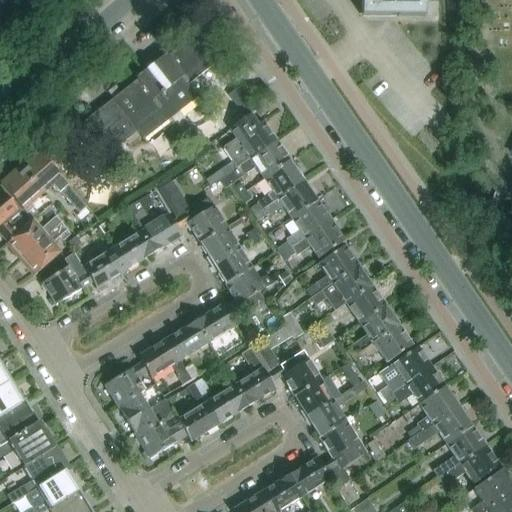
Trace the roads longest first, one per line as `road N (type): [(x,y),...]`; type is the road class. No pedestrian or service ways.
road 1 (secondary): [(511,366),(260,0)]
road 2 (residential): [(62,377),(206,288),(187,258),(43,347)]
road 3 (residential): [(185,511),(299,442),(282,412),(137,500)]
road 4 (unclassified): [(0,113),(128,0)]
road 5 (residential): [(137,500),(62,377)]
